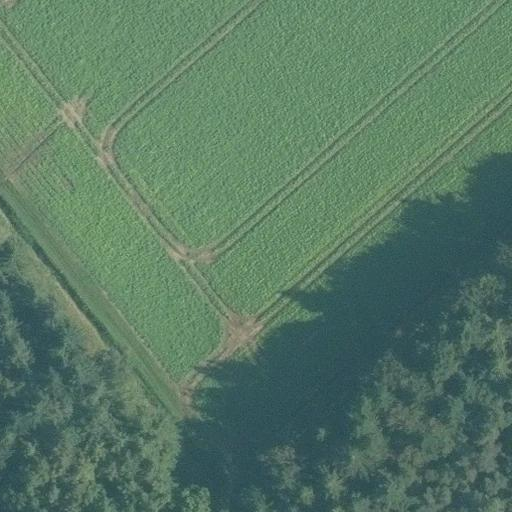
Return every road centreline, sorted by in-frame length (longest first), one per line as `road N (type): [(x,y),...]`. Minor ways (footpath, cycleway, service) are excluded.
road 1 (track): [(215,511),(201,494),(511,228)]
road 2 (track): [(201,494),(164,493),(150,475),(0,490)]
